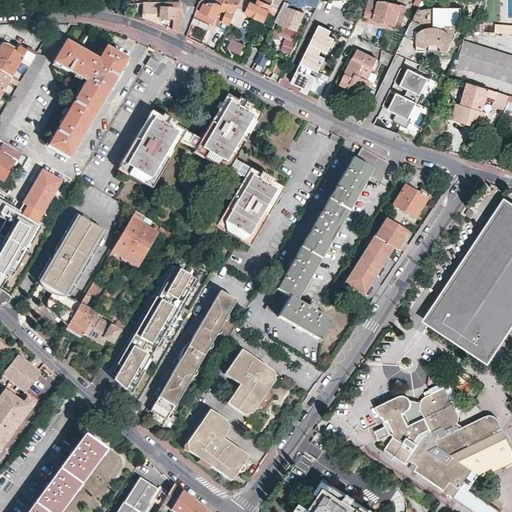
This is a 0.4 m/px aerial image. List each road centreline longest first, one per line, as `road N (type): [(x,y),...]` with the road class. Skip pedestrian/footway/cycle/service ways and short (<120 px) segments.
road 1 (residential): [(0,12),(125,19),(357,130),(473,171)]
road 2 (residential): [(473,171),(240,511)]
road 3 (residential): [(234,511),(0,313)]
